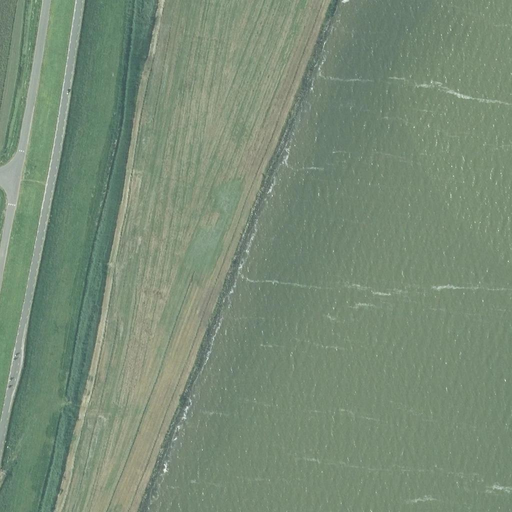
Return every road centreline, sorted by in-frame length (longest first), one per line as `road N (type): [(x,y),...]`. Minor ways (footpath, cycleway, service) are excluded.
road 1 (tertiary): [(0,442),(79,0)]
road 2 (tertiary): [(48,0),(16,173)]
